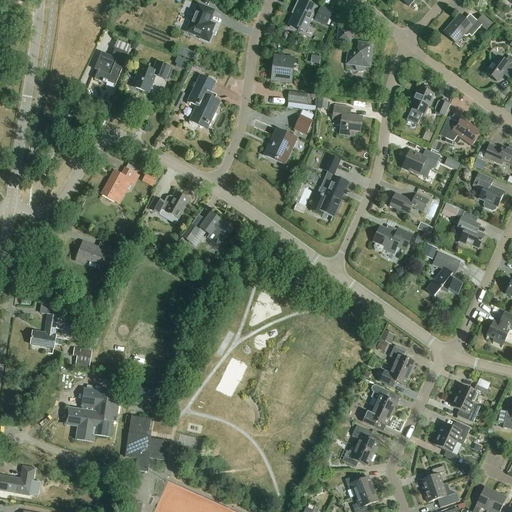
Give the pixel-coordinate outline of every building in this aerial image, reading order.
[(326,25),(332,13),(321,8),(320,10),(300,0),(288,26),(298,30),(297,32),(300,33),(301,32),(304,33),(312,16),(316,18),(315,20),(326,25)] [(204,8),(198,6),(187,32),(198,37),(201,38),(200,39),(208,43),(212,35),(210,35),(210,34),(214,26),(208,24),(213,12),(204,8)] [(482,16),(472,27),(459,16),(444,34),(456,44),(463,36),(464,37),(467,37),(469,35),(471,38),(481,26),(486,31),(492,25),(482,16)] [(336,43),(351,44),(352,29),(338,28),(336,43)] [(372,45),(357,43),(356,51),(348,50),(346,65),(356,66),(355,69),(356,71),(358,72),(361,73),(363,72),(364,70),(365,68),(369,68),(372,45)] [(128,54),(114,49),(113,49),(114,50),(111,57),(101,53),(94,70),(97,72),(94,80),(106,85),(107,83),(114,86),(113,88),(114,88),(128,54)] [(311,56),(310,64),(319,65),(321,57),(311,56)] [(290,84),(293,59),(275,57),(272,81),(290,84)] [(511,75),(511,58),(509,57),(505,63),(497,57),(485,74),(497,82),(502,75),(509,80),(511,75)] [(176,65),(175,68),(180,70),(181,66),(186,68),(188,62),(177,58),(174,64),(176,65)] [(170,68),(156,63),(152,71),(140,66),(131,88),(148,94),(155,77),(165,81),(170,68)] [(195,64),(193,68),(204,73),(205,69),(195,64)] [(215,84),(200,77),(187,103),(196,107),(189,122),(207,130),(220,103),(209,98),(215,84)] [(412,110),(407,121),(417,125),(422,114),(423,115),(426,107),(429,108),(433,101),(431,100),(433,95),(430,94),(431,93),(427,87),(423,89),(423,91),(419,89),(410,109),(412,110)] [(288,92),(287,101),(306,103),(307,94),(288,92)] [(174,107),(178,109),(185,95),(181,93),(174,107)] [(318,95),(317,105),(327,106),(329,97),(318,95)] [(444,118),(449,107),(444,104),(443,105),(438,102),(434,109),(435,117),(440,116),(444,118)] [(351,109),(333,106),(332,119),(341,121),(338,136),(355,138),(355,133),(360,133),(362,118),(350,117),(351,109)] [(300,116),(293,131),(306,137),(313,121),(311,121),(313,116),(303,111),(300,116)] [(461,120),(453,132),(446,128),(442,137),(448,140),(448,139),(451,141),(454,140),(457,137),(470,145),(477,137),(476,132),(467,127),(468,125),(461,120)] [(276,130),(270,143),(270,144),(271,145),(272,145),(266,158),(284,166),(297,139),(276,130)] [(434,141),(431,150),(435,152),(435,150),(442,153),(445,145),(434,141)] [(484,158),(501,166),(503,162),(511,166),(511,151),(502,147),(500,152),(489,147),(484,158)] [(440,157),(425,150),(422,157),(410,151),(401,169),(410,173),(410,172),(419,176),(424,165),(434,169),(440,157)] [(327,156),(321,171),(333,176),(340,161),(327,156)] [(476,159),(472,167),(482,172),(486,163),(476,159)] [(450,169),(457,172),(460,165),(454,162),(450,169)] [(139,177),(136,175),(139,169),(129,164),(125,170),(124,169),(121,175),(114,172),(101,195),(115,203),(119,205),(124,194),(130,184),(134,186),(139,177)] [(144,179),(155,185),(157,179),(146,174),(144,179)] [(482,192),(479,199),(485,202),(484,206),(485,209),(492,212),(495,211),(496,207),(497,208),(504,193),(490,187),(493,182),(478,175),(475,181),(472,187),(482,192)] [(348,184),(333,177),(324,197),(321,196),(320,196),(317,195),(309,211),(321,216),(323,213),(333,218),(343,195),(345,196),(347,192),(345,191),(348,184)] [(189,201),(175,193),(172,198),(170,198),(167,199),(164,203),(155,198),(148,210),(158,216),(161,210),(178,220),(189,201)] [(395,194),(389,207),(407,215),(411,207),(423,213),(428,201),(416,195),(412,202),(395,194)] [(445,206),(441,215),(454,221),(458,211),(445,206)] [(215,245),(219,239),(224,242),(232,230),(210,214),(200,229),(209,235),(206,239),(215,245)] [(480,227),(475,224),(462,218),(457,229),(464,232),(459,243),(466,246),(466,245),(478,250),(484,236),(478,233),(480,227)] [(420,229),(431,234),(433,228),(422,223),(420,229)] [(190,225),(181,237),(190,244),(199,232),(190,225)] [(412,235),(398,229),(395,236),(390,233),(382,229),(374,247),(374,249),(375,251),(378,252),(380,252),(382,251),(382,250),(393,255),(397,247),(405,251),(412,235)] [(418,235),(413,245),(420,248),(425,238),(418,235)] [(180,237),(171,251),(175,254),(183,239),(180,237)] [(111,247),(99,243),(97,248),(82,243),(75,262),(85,265),(86,261),(100,266),(105,251),(109,253),(111,247)] [(427,245),(422,256),(432,261),(437,250),(427,245)] [(442,271),(431,285),(426,291),(434,298),(440,290),(447,294),(448,292),(457,296),(462,284),(453,280),(460,263),(438,253),(432,266),(439,269),(442,271)] [(90,294),(77,296),(79,309),(92,306),(90,294)] [(50,309),(49,316),(47,316),(44,335),(32,333),(30,345),(53,349),(55,337),(53,336),(55,329),(62,331),(64,319),(65,311),(50,309)] [(511,317),(505,315),(500,325),(493,322),(487,337),(494,340),(493,342),(502,346),(509,330),(511,331),(511,317)] [(385,332),(381,341),(387,344),(391,346),(391,344),(395,337),(386,333),(385,332)] [(377,348),(376,349),(377,349),(381,352),(382,351),(385,344),(382,342),(380,341),(377,348)] [(393,368),(409,375),(414,363),(403,358),(405,353),(394,348),(389,358),(396,361),(393,368)] [(91,360),(92,351),(81,350),(74,349),(72,357),(91,360)] [(409,375),(393,368),(389,375),(385,373),(381,383),(392,388),(395,383),(404,387),(409,375)] [(360,379),(357,384),(360,386),(365,388),(368,383),(363,380),(360,379)] [(137,393),(156,396),(157,391),(158,384),(138,381),(137,388),(136,393),(137,393)] [(377,401),(374,408),(391,415),(396,403),(385,398),(387,392),(374,386),(372,387),(371,390),(371,393),(373,393),(371,398),(377,401)] [(456,396),(474,405),(479,394),(485,397),(487,391),(476,386),(473,391),(461,386),(456,396)] [(67,409),(64,426),(78,428),(76,441),(93,443),(93,438),(94,436),(109,438),(112,422),(116,423),(116,417),(119,402),(115,401),(116,394),(95,391),(86,389),(85,389),(81,412),(67,409)] [(474,405),(456,396),(451,407),(463,413),(461,419),(472,424),(475,418),(480,408),(474,405)] [(385,427),(391,415),(374,408),(371,415),(367,413),(362,423),(374,428),(376,423),(385,427)] [(511,413),(511,414),(506,413),(503,425),(502,429),(511,431),(511,413)] [(150,440),(150,437),(151,432),(149,431),(150,420),(131,417),(130,419),(130,421),(130,425),(127,441),(126,447),(125,458),(136,460),(136,461),(135,472),(140,472),(147,474),(149,459),(158,461),(163,462),(166,442),(150,440)] [(438,435),(456,443),(462,446),(470,429),(458,424),(456,430),(443,424),(438,435)] [(359,441),(356,448),(372,455),(378,443),(369,439),(371,433),(356,426),(351,437),(359,441)] [(451,454),(456,443),(438,435),(433,446),(446,451),(443,457),(457,463),(460,458),(451,454)] [(372,455),(356,448),(353,455),(347,452),(345,457),(344,457),(342,462),(355,468),(358,463),(367,467),(372,455)] [(424,492),(443,486),(439,475),(445,473),(443,467),(431,471),(433,477),(420,481),(424,492)] [(34,470),(22,468),(20,481),(6,478),(0,476),(0,491),(4,492),(30,496),(34,470)] [(356,497),(372,490),(368,478),(358,482),(356,476),(345,481),(349,491),(353,489),(356,497)] [(447,484),(443,486),(424,492),(428,504),(441,499),(443,505),(458,500),(456,494),(455,494),(454,493),(449,491),(447,484)] [(479,511),(481,509),(487,511),(495,493),(484,488),(475,506),(472,511),(479,511)] [(372,490),(356,497),(358,504),(352,507),(353,511),(367,511),(365,507),(377,502),(372,490)] [(495,493),(487,511),(499,511),(506,498),(495,493)]
